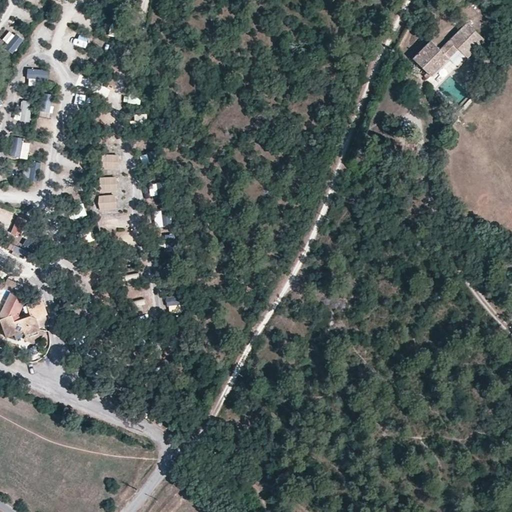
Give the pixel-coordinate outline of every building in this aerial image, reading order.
[(467,58),(485,40),(467,23),(440,50),(431,41),(414,59),(427,72),(424,75),(428,79),(458,49),(467,58)] [(10,30),(2,43),(16,53),(25,40),(10,30)] [(74,32),(71,43),(85,47),(88,36),(74,32)] [(68,47),(65,53),(80,59),(82,53),(68,47)] [(49,80),(49,69),(29,69),(28,86),(37,86),(37,79),(49,80)] [(40,113),(52,114),(53,96),(41,95),(40,113)] [(124,103),(141,105),(142,97),(125,96),(124,103)] [(17,122),(31,122),(31,101),(17,101),(17,122)] [(147,114),(135,115),(135,123),(147,122),(147,114)] [(108,126),(109,117),(98,116),(97,125),(108,126)] [(15,139),(12,158),(28,160),(31,141),(15,139)] [(28,163),(28,181),(40,181),(40,164),(28,163)] [(62,176),(62,183),(73,184),(74,178),(62,176)] [(71,220),(87,217),(86,208),(69,211),(71,220)] [(174,226),(171,209),(154,212),(157,228),(174,226)] [(11,234),(24,239),(31,222),(17,217),(11,234)] [(102,230),(111,230),(111,218),(102,218),(102,230)] [(88,243),(96,240),(92,229),(84,232),(88,243)] [(164,235),(165,243),(174,242),(173,234),(164,235)] [(12,293),(16,283),(7,279),(3,288),(12,293)] [(17,316),(25,299),(12,293),(0,316),(0,319),(1,320),(13,316),(15,315),(17,316)] [(181,297),(165,301),(167,308),(183,304),(181,297)] [(138,311),(147,309),(144,299),(136,301),(138,311)] [(39,327),(47,324),(48,322),(45,315),(47,314),(42,300),(28,305),(32,316),(21,320),(15,322),(13,316),(1,320),(7,337),(25,331),(26,334),(27,334),(29,341),(33,343),(40,340),(41,337),(39,330),(40,329),(39,327)]
